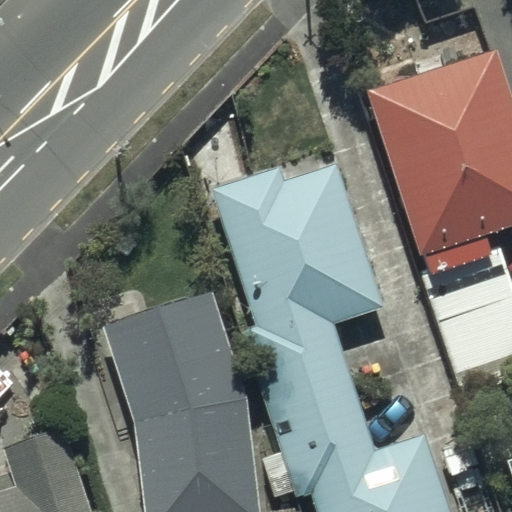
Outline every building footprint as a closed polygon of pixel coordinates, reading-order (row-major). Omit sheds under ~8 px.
[(511,155),(486,68),(357,109),(408,270),(511,238),(511,155)] [(375,319),(328,180),(272,198),(269,187),(207,208),(248,342),(239,355),(289,511),(434,511),(413,450),(366,464),(326,334),(375,319)] [(511,326),(491,263),(411,286),(452,412),(511,393),(511,326)] [(250,511),(241,413),(207,307),(102,344),(132,439),(140,511),(250,511)] [(0,511),(84,511),(62,445),(4,464),(16,503),(0,508),(0,511)] [(511,511),(511,472),(500,477),(511,511)]
